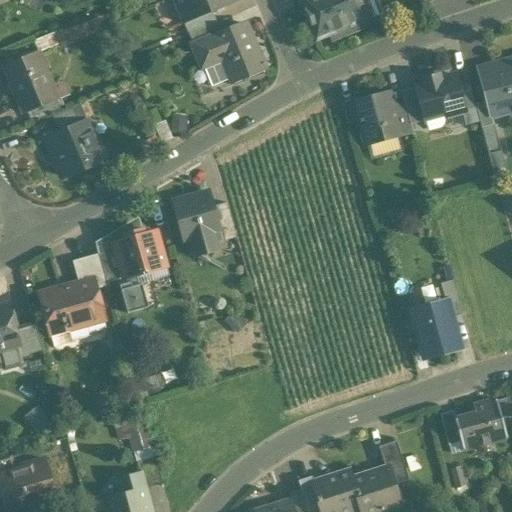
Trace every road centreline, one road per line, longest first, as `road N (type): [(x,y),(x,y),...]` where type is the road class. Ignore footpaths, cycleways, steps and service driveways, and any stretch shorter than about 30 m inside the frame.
road 1 (residential): [(511,363),(304,432),(245,471),(210,511)]
road 2 (residential): [(300,87),(26,247)]
road 3 (residential): [(511,5),(300,87)]
